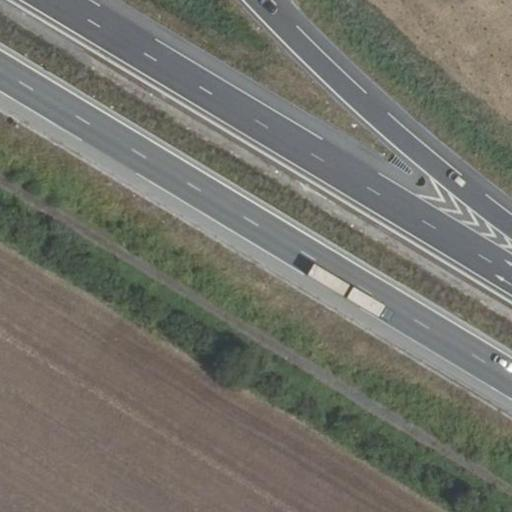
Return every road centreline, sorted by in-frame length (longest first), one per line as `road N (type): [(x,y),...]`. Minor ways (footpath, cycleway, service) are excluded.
road 1 (trunk): [(0,66),(511,376)]
road 2 (track): [(0,181),(511,489)]
road 3 (trunk): [(511,272),(67,0)]
road 4 (trunk): [(511,225),(388,132),(248,0)]
